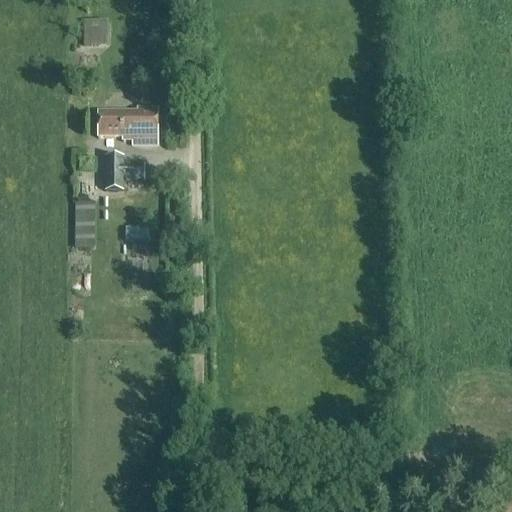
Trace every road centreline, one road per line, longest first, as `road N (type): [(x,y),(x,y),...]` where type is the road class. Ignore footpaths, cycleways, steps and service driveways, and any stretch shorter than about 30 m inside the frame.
road 1 (track): [(181,0),(189,511)]
road 2 (track): [(188,447),(393,446)]
